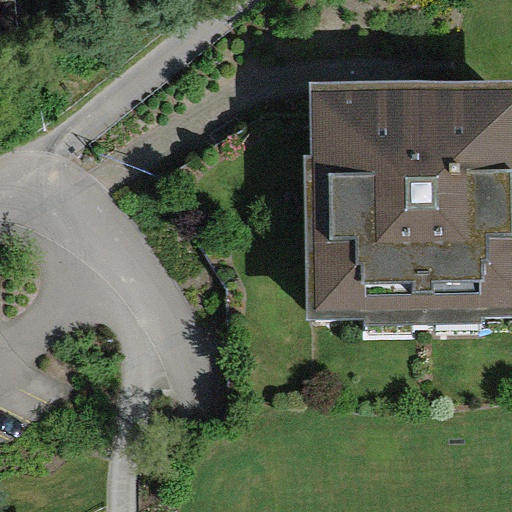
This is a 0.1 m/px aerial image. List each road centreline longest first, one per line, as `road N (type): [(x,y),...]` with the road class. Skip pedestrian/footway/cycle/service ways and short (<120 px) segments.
road 1 (track): [(12,184),(229,0)]
road 2 (residential): [(0,191),(12,184),(49,187),(81,202),(161,322)]
